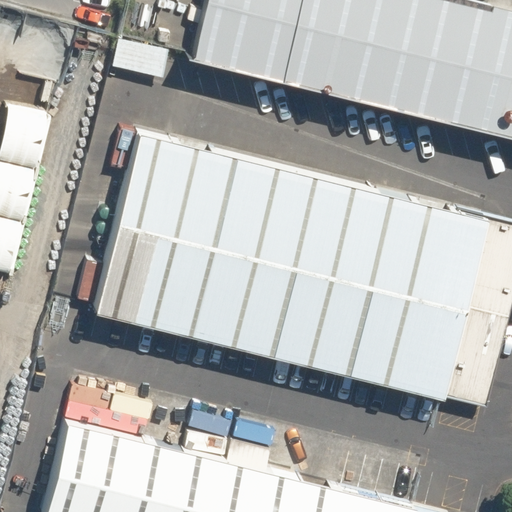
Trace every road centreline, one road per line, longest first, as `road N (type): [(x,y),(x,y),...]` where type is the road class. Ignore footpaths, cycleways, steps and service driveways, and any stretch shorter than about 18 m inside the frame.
road 1 (unknown): [(511,194),(125,94),(94,130),(43,344)]
road 2 (unknown): [(511,283),(473,437),(459,448),(43,344)]
road 3 (unknown): [(43,344),(6,498),(10,511)]
